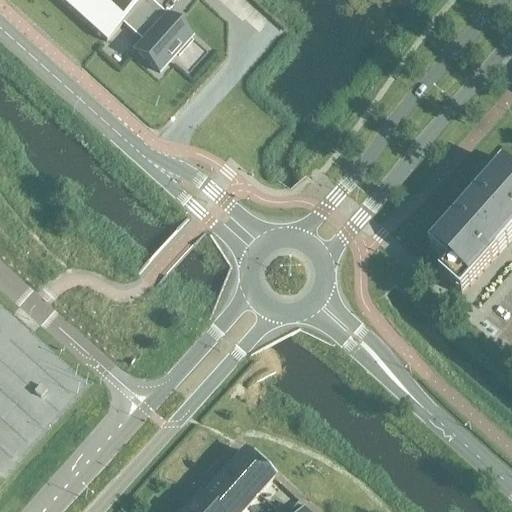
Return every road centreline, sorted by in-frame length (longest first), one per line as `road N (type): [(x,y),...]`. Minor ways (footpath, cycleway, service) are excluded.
road 1 (unclassified): [(262,246),(150,162),(0,27)]
road 2 (tertiary): [(507,0),(298,241)]
road 3 (tertiary): [(319,261),(511,44)]
road 4 (tertiary): [(511,486),(314,299)]
road 5 (tertiary): [(95,511),(276,311)]
road 6 (unclassified): [(0,276),(144,407)]
road 7 (tertiary): [(251,290),(144,407)]
road 8 (tertiary): [(144,407),(50,511)]
